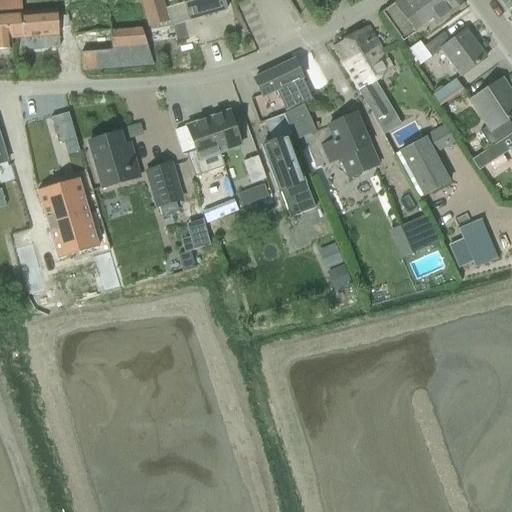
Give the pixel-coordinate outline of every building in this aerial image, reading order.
[(23,38),(21,14),(20,0),(0,0),(0,49),(10,48),(9,39),(23,38)] [(161,0),(140,0),(149,28),(168,23),(161,0)] [(180,0),(188,22),(202,18),(226,10),(223,0),(180,0)] [(401,0),(380,16),(399,41),(418,27),(419,28),(430,20),(434,26),(464,4),(461,0),(401,0)] [(511,0),(496,0),(506,13),(511,8),(511,0)] [(21,14),(23,38),(42,37),(43,49),(58,48),(56,12),(21,14)] [(80,53),(81,71),(152,66),(140,29),(109,32),(111,51),(80,53)] [(367,62),(381,54),(366,29),(333,48),(344,68),(364,57),(367,62)] [(459,78),(485,58),(464,31),(448,43),(442,34),(422,49),(418,44),(406,52),(417,67),(439,51),(459,78)] [(391,37),(382,42),(387,51),(396,46),(391,37)] [(367,62),(364,57),(344,68),(357,91),(373,122),(384,116),(367,86),(391,72),(381,54),(367,62)] [(310,99),(292,62),(252,81),(261,98),(274,92),(284,112),(310,99)] [(500,91),(496,84),(468,102),(486,128),(478,133),(489,149),(498,143),(511,133),(511,129),(507,122),(511,118),(511,97),(506,88),(500,91)] [(443,88),(430,97),(437,107),(450,99),(443,88)] [(295,142),(315,133),(303,106),(283,115),(295,142)] [(206,121),(218,154),(239,147),(227,113),(206,121)] [(68,114),(50,119),(57,144),(63,143),(67,156),(79,153),(68,114)] [(287,128),(282,116),(264,123),(268,135),(287,128)] [(378,167),(369,146),(355,116),(327,128),(333,143),(322,148),(329,164),(339,160),(348,180),(378,167)] [(218,154),(206,121),(186,128),(194,152),(186,155),(194,178),(223,168),(218,154)] [(398,146),(421,139),(417,124),(393,132),(398,146)] [(301,183),(285,139),(290,137),(287,128),(268,135),(271,144),(261,147),(277,193),(279,192),(289,219),(313,210),(303,182),(301,183)] [(132,178),(137,177),(128,145),(122,147),(118,134),(87,144),(101,190),(132,180),(132,178)] [(448,135),(426,147),(431,156),(452,144),(448,135)] [(424,197),(446,184),(431,156),(426,147),(423,142),(400,155),(424,197)] [(479,171),(505,153),(498,143),(489,149),(472,161),(479,171)] [(241,163),(250,186),(251,186),(264,181),(264,180),(256,158),(241,163)] [(175,202),(180,201),(170,166),(145,173),(156,208),(158,207),(175,202)] [(56,261),(97,248),(77,180),(36,192),(56,261)] [(263,186),(247,192),(251,204),(267,199),(263,186)] [(175,202),(158,207),(161,219),(179,214),(175,202)] [(212,207),(199,211),(203,225),(216,221),(212,207)] [(416,219),(398,228),(409,253),(428,245),(416,219)] [(461,241),(448,246),(458,269),(470,263),(473,269),(495,259),(479,221),(457,231),(461,241)] [(202,222),(186,227),(193,251),(209,247),(202,222)] [(334,245),(318,252),(325,270),(342,264),(334,245)] [(184,254),(177,256),(182,274),(195,270),(190,252),(184,254)] [(342,268),(328,274),(335,291),(349,285),(342,268)]
